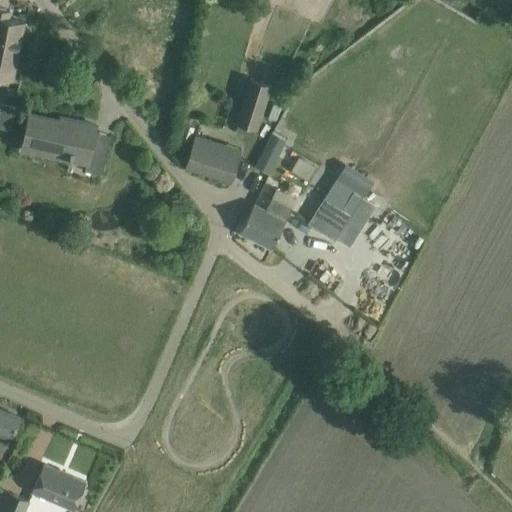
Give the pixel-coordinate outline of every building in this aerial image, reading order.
[(0,78),(11,80),(23,22),(8,18),(9,11),(0,8),(0,78)] [(249,77),(234,123),(238,124),(235,131),(255,137),(272,85),(249,77)] [(0,127),(10,129),(15,106),(0,102),(0,127)] [(30,115),(25,134),(22,151),(86,165),(85,170),(102,174),(109,143),(92,140),(95,125),(79,121),(78,125),(30,115)] [(286,139),(272,132),(256,165),(269,172),(286,139)] [(230,182),(239,155),(240,150),(210,140),(196,135),(186,168),(230,182)] [(307,181),(316,165),(297,155),(288,171),(307,181)] [(343,168),(338,176),(336,179),(364,196),(365,194),(371,185),(343,168)] [(324,197),(309,221),(316,226),(327,232),(335,238),(361,196),(353,191),(342,208),(338,206),(324,197)] [(272,197),(265,210),(253,204),(239,232),(271,249),(286,221),(292,208),(272,197)] [(0,408),(0,445),(5,447),(9,437),(11,438),(20,417),(0,408)] [(193,415),(186,426),(207,438),(213,427),(193,415)] [(44,464),(36,482),(31,492),(73,510),(77,500),(85,482),(44,464)] [(0,511),(23,511),(28,501),(9,493),(0,511)]
